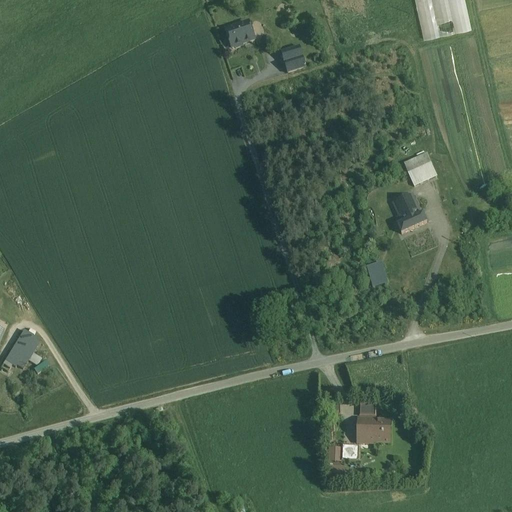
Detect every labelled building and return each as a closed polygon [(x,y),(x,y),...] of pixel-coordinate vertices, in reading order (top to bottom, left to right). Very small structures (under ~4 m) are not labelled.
[(467,0),(417,0),(425,38),(456,32),(473,28),(467,0)] [(249,24),(226,32),(232,48),(234,48),(236,49),(242,47),(243,45),(255,41),(249,24)] [(299,48),(282,53),(288,74),(306,68),(299,48)] [(415,187),(440,178),(431,154),(406,163),(415,187)] [(402,234),(406,232),(425,223),(413,196),(393,205),(402,224),(398,226),(402,234)] [(369,266),(375,288),(391,283),(385,262),(369,266)] [(24,332),(4,364),(20,374),(40,341),(24,332)] [(48,361),(36,370),(39,375),(52,366),(48,361)] [(392,423),(358,421),(356,444),(390,447),(392,423)] [(236,511),(245,511),(243,502),(234,504),(236,511)]
